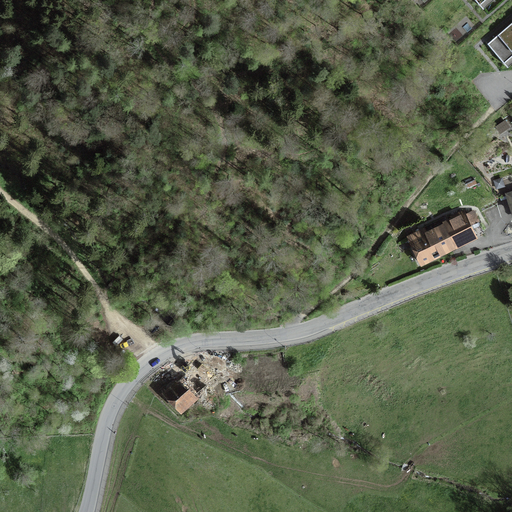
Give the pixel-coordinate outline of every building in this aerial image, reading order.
[(511,21),(488,43),(505,62),(511,55),(511,21)] [(511,126),(506,119),(495,126),(500,134),(511,126)] [(511,178),(495,184),(499,199),(507,197),(511,213),(511,192),(510,193),(510,191),(511,190),(511,178)] [(407,239),(419,264),(483,233),(472,211),(462,216),(460,212),(450,216),(452,221),(426,234),(424,230),(407,239)] [(221,372),(205,355),(163,395),(179,412),(221,372)] [(234,369),(231,356),(223,358),(227,371),(234,369)]
